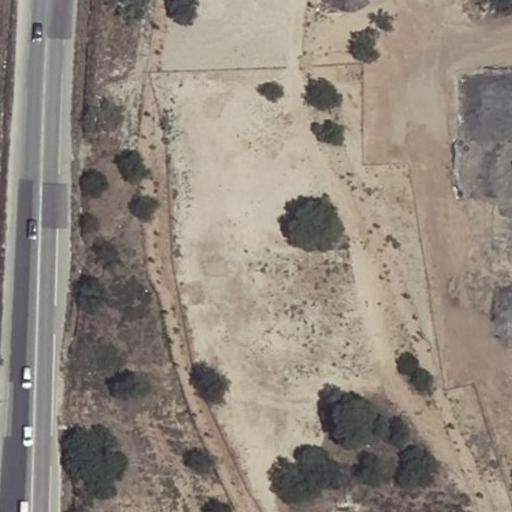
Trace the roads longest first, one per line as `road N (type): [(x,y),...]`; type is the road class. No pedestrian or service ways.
road 1 (primary): [(55,0),(16,511)]
road 2 (primary): [(41,511),(58,0)]
road 3 (motorway): [(144,511),(114,434),(50,148)]
